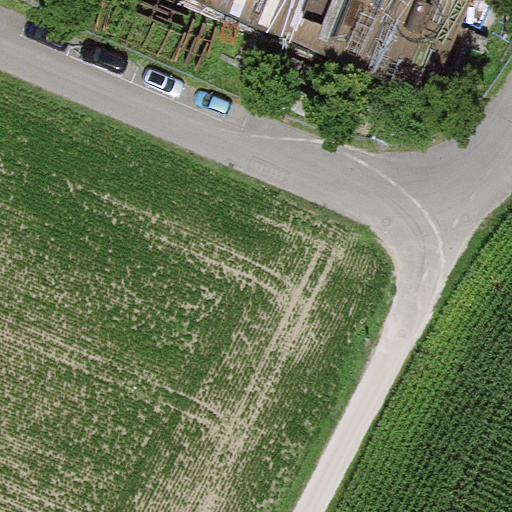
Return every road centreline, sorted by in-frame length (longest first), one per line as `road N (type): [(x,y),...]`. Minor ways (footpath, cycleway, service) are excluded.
road 1 (residential): [(0,39),(441,236),(511,122)]
road 2 (track): [(299,511),(441,236)]
